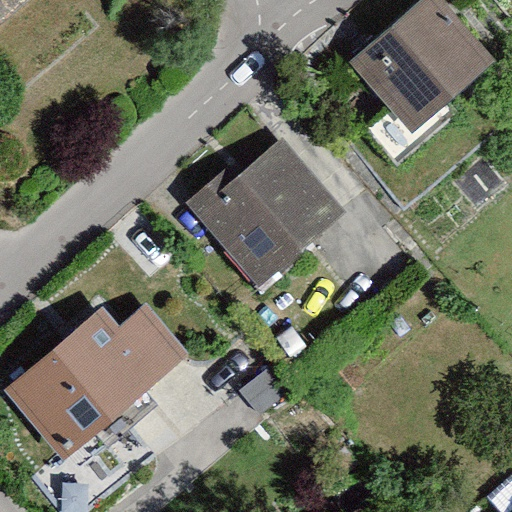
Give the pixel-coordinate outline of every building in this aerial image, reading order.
[(0,0),(0,30),(38,0),(0,0)] [(436,2),(353,75),(419,149),(502,75),(436,2)] [(233,180),(191,216),(263,299),(348,226),(287,155),(243,192),(233,180)] [(101,326),(13,406),(75,474),(163,394),(101,326)] [(511,511),(511,486),(489,507),(493,511),(511,511)]
